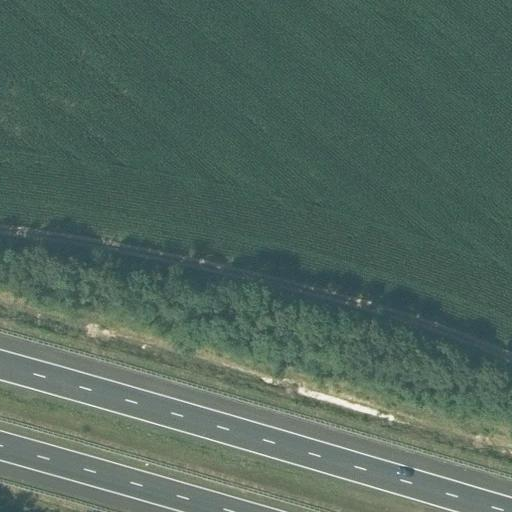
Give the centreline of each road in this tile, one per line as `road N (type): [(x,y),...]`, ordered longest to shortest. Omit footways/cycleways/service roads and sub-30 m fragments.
road 1 (track): [(0,235),(226,270),(349,299),(511,361)]
road 2 (motorway): [(503,511),(0,367)]
road 3 (motorway): [(0,451),(210,511)]
